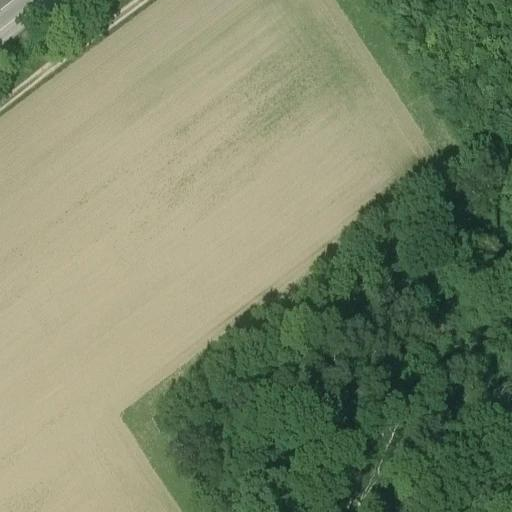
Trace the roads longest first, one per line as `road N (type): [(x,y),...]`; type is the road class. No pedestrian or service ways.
road 1 (track): [(358,0),(464,158)]
road 2 (track): [(147,0),(0,111)]
